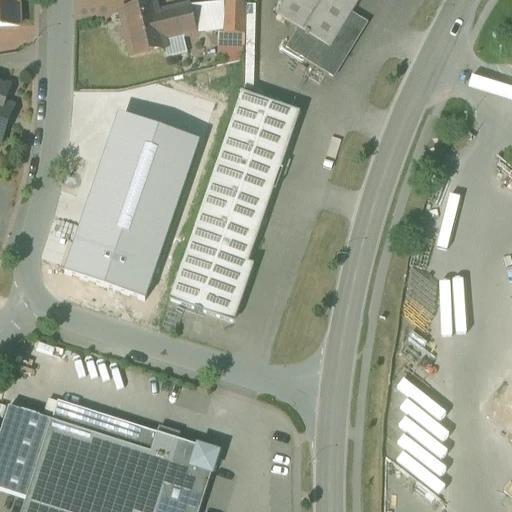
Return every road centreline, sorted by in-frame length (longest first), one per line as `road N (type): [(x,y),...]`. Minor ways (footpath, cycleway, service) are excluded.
road 1 (tertiary): [(334,396),(372,209),(410,103),(463,0)]
road 2 (residential): [(38,300),(63,318),(334,396)]
road 3 (residential): [(62,0),(61,94),(26,269),(38,300)]
